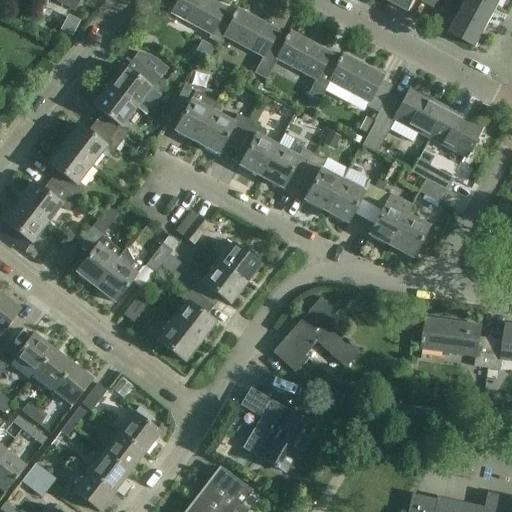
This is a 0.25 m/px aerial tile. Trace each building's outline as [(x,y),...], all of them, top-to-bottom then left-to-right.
[(53,0),(61,4),(74,11),(80,0),(53,0)] [(230,17),(223,13),(225,9),(209,0),(177,0),(170,14),(210,35),(208,39),(219,45),(223,37),(221,37),(231,19),(230,17)] [(389,0),(388,2),(409,13),(415,0),(389,0)] [(433,9),(437,0),(422,0),(421,3),(433,9)] [(478,0),(468,0),(460,15),(486,28),(496,10),(478,0)] [(478,0),(496,10),(501,0),(478,0)] [(282,40),(283,39),(276,35),(278,31),(236,9),(232,18),(230,17),(231,19),(221,37),(223,37),(262,58),(254,74),(265,80),(276,60),(274,59),(284,41),(282,40)] [(460,15),(450,34),(475,48),(486,28),(460,15)] [(335,63),(336,63),(328,58),(330,53),(289,32),(285,40),(283,39),(282,40),(284,41),(274,59),(276,60),(315,80),(307,95),(319,102),(329,83),(328,82),(337,65),(335,63)] [(328,82),(329,83),(367,103),(365,107),(377,113),(391,86),(380,80),(382,76),(342,55),(338,64),(336,63),(335,63),(337,65),(328,82)] [(115,77),(107,86),(136,109),(145,115),(160,96),(158,95),(165,85),(159,80),(158,80),(133,61),(126,70),(122,67),(121,69),(117,69),(114,73),(115,77)] [(254,82),(251,88),(259,92),(262,87),(254,82)] [(93,104),(92,106),(101,113),(94,123),(121,143),(129,132),(122,127),(136,109),(107,86),(99,97),(96,97),(93,101),(93,104)] [(195,143),(212,111),(215,104),(195,93),(184,86),(168,115),(179,121),(173,132),(195,143)] [(429,139),(445,108),(409,89),(401,103),(387,96),(373,122),(374,122),(361,146),(376,154),(394,120),(429,139)] [(445,108),(429,139),(465,158),(481,128),(445,108)] [(233,150),(248,121),(237,114),(233,122),(212,111),(195,143),(217,155),(222,144),(233,150)] [(260,178),(277,145),(264,138),(266,133),(264,129),(260,128),(260,127),(248,121),(233,150),(244,156),(238,166),(260,178)] [(77,125),(62,145),(91,167),(100,156),(101,154),(105,148),(110,152),(112,153),(115,150),(121,143),(94,123),(87,132),(77,125)] [(328,131),(321,144),(332,150),(339,137),(328,131)] [(121,143),(115,150),(118,153),(124,145),(121,143)] [(77,186),(91,167),(62,145),(47,164),(57,171),(49,181),(76,201),(84,191),(77,186)] [(298,185),(313,155),(302,149),(301,150),(294,146),(291,152),(277,145),(260,178),(281,189),(287,179),(298,185)] [(421,151),(417,160),(421,162),(426,154),(421,151)] [(324,212),(341,180),(320,169),(324,161),(313,155),(298,185),(309,190),(303,201),(324,212)] [(429,166),(422,179),(424,180),(425,180),(447,192),(447,191),(453,179),(429,166)] [(362,219),(378,190),(383,180),(378,178),(373,187),(367,184),(369,181),(347,170),(346,172),(341,180),(324,212),(346,224),(352,213),(362,219)] [(425,180),(418,192),(424,196),(422,200),(436,207),(438,203),(440,204),(447,192),(425,180)] [(32,184),(18,203),(47,225),(61,206),(67,212),(76,201),(49,181),(43,189),(42,191),(32,184)] [(388,247),(405,215),(410,206),(389,194),(389,196),(378,190),(362,219),(373,225),(367,235),(388,247)] [(32,245),(47,225),(18,203),(3,222),(32,245)] [(102,234),(119,212),(109,204),(92,227),(102,234)] [(193,245),(208,226),(191,213),(176,232),(193,245)] [(405,215),(388,247),(411,258),(428,227),(405,215)] [(94,288),(121,252),(102,237),(75,273),(77,275),(77,277),(84,283),(87,282),(94,288)] [(62,267),(77,249),(67,241),(52,259),(62,267)] [(169,256),(172,252),(162,244),(145,267),(149,270),(154,274),(161,266),(169,256)] [(216,263),(215,264),(243,286),(244,285),(259,266),(231,244),(216,263)] [(121,252),(94,288),(102,294),(103,297),(110,302),(112,302),(114,303),(141,267),(132,260),(125,248),(122,252),(121,252)] [(169,256),(161,266),(172,275),(180,264),(169,256)] [(194,276),(187,286),(200,296),(213,306),(220,297),(229,304),(243,286),(215,264),(204,279),(202,282),(194,276)] [(171,321),(170,322),(199,344),(199,343),(214,324),(205,316),(213,306),(200,296),(187,286),(178,297),(185,303),(171,321)] [(0,334),(19,310),(0,296),(0,295),(0,334)] [(133,323),(148,303),(139,296),(123,316),(133,323)] [(359,352),(326,324),(336,313),(319,298),(271,353),(294,373),(307,359),(304,356),(316,343),(345,368),(359,352)] [(427,319),(423,350),(477,357),(475,367),(477,368),(476,378),(487,379),(488,369),(492,340),(480,338),(482,327),(427,319)] [(170,322),(156,341),(184,363),(199,344),(170,322)] [(488,369),(487,379),(496,380),(498,370),(502,371),(503,361),(511,362),(511,326),(507,326),(505,341),(492,340),(488,369)] [(32,334),(12,360),(32,376),(52,350),(32,334)] [(52,350),(32,376),(52,391),(72,365),(52,350)] [(0,374),(6,367),(7,368),(10,364),(0,356),(0,374)] [(72,365),(52,391),(72,407),(92,380),(72,365)] [(90,412),(106,391),(97,384),(80,404),(90,412)] [(243,400),(240,406),(259,417),(242,447),(245,449),(285,472),(312,426),(261,397),(249,390),(243,400)] [(345,398),(336,412),(345,418),(354,404),(345,398)] [(31,418),(37,411),(27,404),(22,411),(31,418)] [(134,412),(118,433),(144,453),(159,433),(156,430),(152,427),(157,421),(138,406),(134,412)] [(66,424),(72,430),(85,413),(79,407),(66,424)] [(37,411),(31,418),(41,425),(46,418),(37,411)] [(17,417),(12,423),(20,430),(26,423),(17,416),(17,417)] [(26,423),(20,430),(22,431),(41,446),(47,439),(27,424),(26,423)] [(66,438),(72,430),(66,424),(59,433),(66,438)] [(128,473),(144,453),(118,433),(102,453),(128,473)] [(5,452),(0,458),(0,489),(4,493),(25,467),(5,452)] [(113,493),(128,473),(102,453),(87,472),(113,493)] [(27,473),(48,489),(55,480),(34,464),(27,473)] [(208,481),(183,511),(246,511),(248,510),(241,505),(233,499),(243,485),(223,470),(212,484),(208,481)] [(97,511),(98,511),(113,493),(87,472),(72,492),(97,511)] [(41,498),(48,489),(27,473),(20,482),(41,498)] [(404,511),(402,511),(511,511),(511,498),(489,493),(486,508),(439,498),(438,501),(413,495),(409,511),(404,511)] [(16,511),(4,503),(0,508),(0,510),(2,511),(16,511)]
